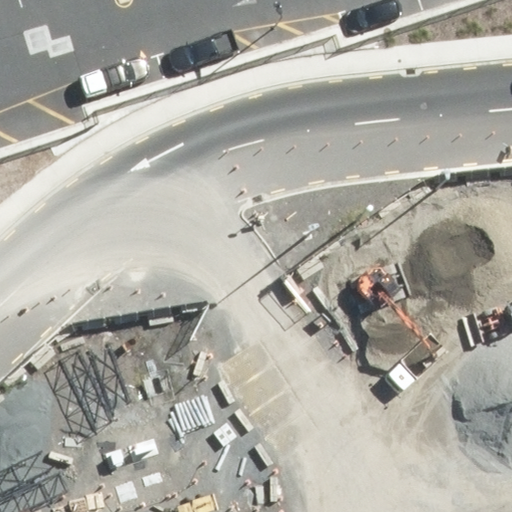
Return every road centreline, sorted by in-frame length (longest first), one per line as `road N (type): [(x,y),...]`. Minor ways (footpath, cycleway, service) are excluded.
road 1 (unclassified): [(511,107),(258,147),(197,167),(145,195),(0,319)]
road 2 (unknown): [(241,388),(106,444),(30,505)]
